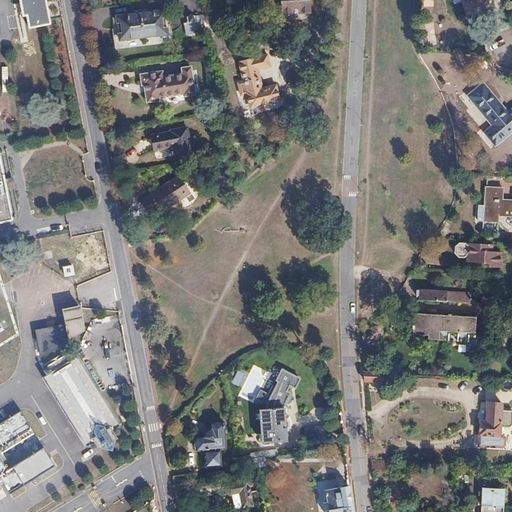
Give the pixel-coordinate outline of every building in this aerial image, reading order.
[(52,23),(47,0),(20,0),(24,17),(28,17),(30,27),(52,23)] [(277,0),(278,11),(280,10),(281,18),(308,16),(306,0),(277,0)] [(466,0),(462,1),(466,15),(494,7),(491,0),(466,0)] [(167,35),(164,11),(116,17),(119,40),(167,35)] [(225,34),(223,19),(227,18),(228,23),(240,21),(239,11),(221,14),(220,11),(203,13),(206,37),(225,34)] [(203,31),(198,14),(181,19),(186,36),(203,31)] [(273,81),(267,58),(238,66),(243,85),(238,87),(241,100),(246,99),(252,123),(281,115),(277,100),(263,103),(258,84),(273,81)] [(195,94),(190,66),(181,67),(182,74),(163,77),(161,71),(140,74),(142,86),(146,85),(147,91),(145,92),(146,102),(166,99),(166,97),(185,94),(185,96),(195,94)] [(496,144),(511,130),(511,109),(509,112),(485,83),(468,97),(493,126),(485,132),(496,144)] [(190,152),(186,126),(169,128),(169,131),(150,134),(153,149),(172,146),(174,155),(190,152)] [(162,211),(190,192),(178,174),(150,194),(150,195),(140,202),(149,215),(159,208),(162,211)] [(503,188),(487,187),(485,222),(499,223),(499,215),(511,215),(511,200),(503,200),(503,188)] [(485,222),(486,206),(478,205),(478,221),(485,222)] [(492,252),(492,245),(467,244),(467,247),(464,244),(458,243),(454,247),(454,252),(457,256),(464,256),(465,255),(467,255),(467,261),(492,261),(492,265),(502,265),(502,252),(492,252)] [(77,272),(75,263),(66,265),(68,273),(77,272)] [(471,303),(471,292),(415,289),(415,296),(418,296),(418,300),(423,300),(471,303)] [(82,330),(78,308),(64,312),(67,326),(37,332),(41,356),(82,330)] [(0,332),(9,326),(0,311),(0,332)] [(476,335),(478,317),(415,312),(414,331),(428,332),(428,337),(450,338),(450,334),(459,334),(458,339),(470,340),(470,335),(476,335)] [(104,448),(106,449),(113,444),(114,442),(117,439),(115,435),(116,429),(120,427),(111,413),(93,385),(76,357),(69,361),(65,355),(47,366),(51,372),(44,377),(62,405),(88,447),(91,445),(97,446),(99,451),(104,448)] [(235,371),(230,383),(241,387),(245,375),(235,371)] [(383,381),(383,372),(364,371),(365,380),(383,381)] [(500,435),(501,427),(509,427),(511,425),(511,424),(511,410),(501,411),(502,403),(487,403),(486,420),(480,420),(478,445),(502,447),(504,444),(505,438),(502,435),(500,435)] [(21,410),(0,423),(0,480),(9,495),(56,466),(21,410)] [(284,410),(260,411),(262,443),(286,441),(284,410)] [(225,448),(223,422),(210,423),(210,427),(203,435),(196,435),(197,449),(225,448)] [(253,470),(251,460),(250,456),(233,460),(236,472),(246,471),(253,470)] [(267,468),(265,457),(251,460),(253,470),(267,468)] [(389,468),(390,460),(372,459),(372,468),(389,468)] [(191,481),(190,473),(171,476),(173,484),(191,481)] [(191,491),(189,481),(173,484),(175,494),(191,491)] [(259,504),(257,491),(249,493),(247,481),(228,485),(227,486),(226,488),(226,490),(226,492),(227,493),(230,495),(232,495),(234,509),(259,504)] [(503,511),(505,487),(482,485),(481,511),(503,511)] [(352,511),(351,498),(349,486),(326,490),(329,511),(352,511)] [(268,505),(269,511),(280,511),(279,503),(268,505)]
